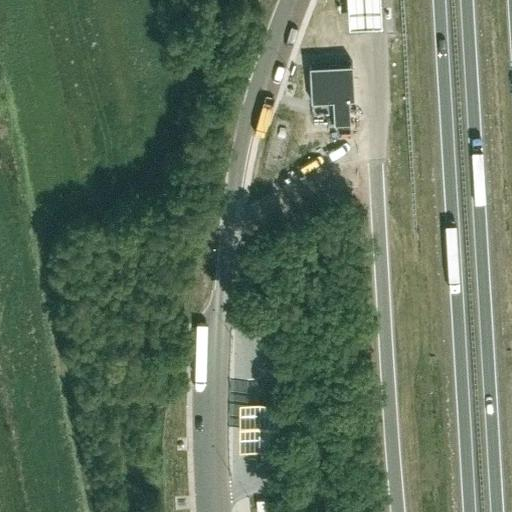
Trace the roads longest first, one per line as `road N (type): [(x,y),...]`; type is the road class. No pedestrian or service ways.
road 1 (trunk): [(496,511),(466,0)]
road 2 (trunk): [(439,0),(468,511)]
